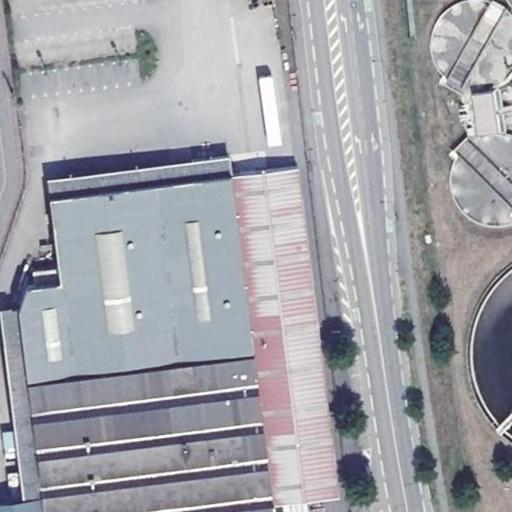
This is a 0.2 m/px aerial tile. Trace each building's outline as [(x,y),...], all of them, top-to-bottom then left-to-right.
[(508,130),(502,87),(464,92),(466,101),(471,100),(475,126),(469,126),(471,135),(508,130)] [(335,490),(295,166),(230,173),(227,151),(188,156),(191,176),(50,194),(57,263),(33,266),(33,280),(26,281),(20,295),(23,317),(1,319),(12,412),(33,410),(43,490),(45,511),(272,511),(271,499),(335,490)] [(47,174),(50,194),(191,176),(188,156),(47,174)] [(511,276),(508,280),(500,287),(494,294),(488,302),(483,310),(478,318),(475,328),(472,337),(470,346),(469,356),(469,366),(470,376),(471,385),(474,394),(477,404),(481,412),(486,421),(492,429),(498,436),(505,443),(511,447),(511,276)] [(23,317),(20,295),(0,298),(0,308),(1,319),(23,317)] [(12,412),(22,493),(43,490),(33,410),(12,412)] [(0,511),(45,511),(43,490),(22,493),(0,495),(0,511)]
